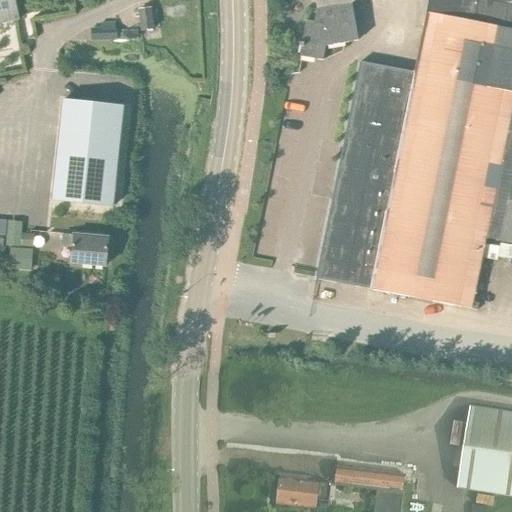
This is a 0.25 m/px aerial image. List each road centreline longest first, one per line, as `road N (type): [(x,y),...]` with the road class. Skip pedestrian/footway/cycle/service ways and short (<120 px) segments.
road 1 (secondary): [(186,511),(189,342),(230,107),(231,0)]
road 2 (track): [(80,511),(94,332),(0,311)]
